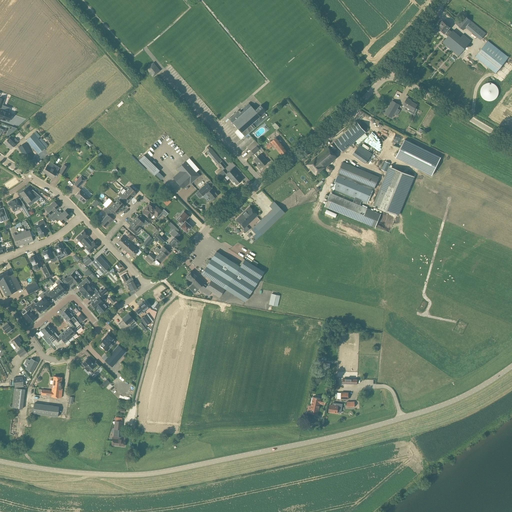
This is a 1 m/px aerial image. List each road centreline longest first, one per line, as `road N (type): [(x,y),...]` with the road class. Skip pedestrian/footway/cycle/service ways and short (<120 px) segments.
road 1 (tertiary): [(0,461),(105,475),(166,471),(413,415),(511,366)]
road 2 (residential): [(162,277),(217,218),(376,85)]
road 3 (unclassified): [(511,143),(387,74)]
road 4 (residential): [(135,399),(158,313),(177,293),(162,277)]
